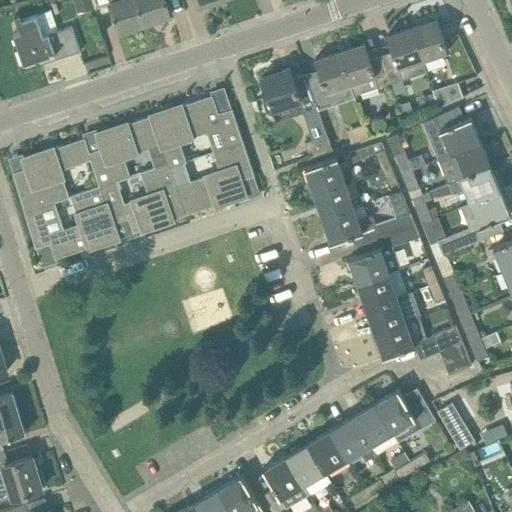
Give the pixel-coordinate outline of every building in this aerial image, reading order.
[(146,23),(137,0),(107,0),(119,32),(146,23)] [(137,0),(146,23),(170,15),(165,0),(137,0)] [(21,31),(13,34),(24,64),(49,55),(51,60),(81,51),(75,32),(73,26),(44,36),(36,14),(23,19),(21,14),(15,16),(21,31)] [(437,18),(412,26),(423,60),(448,51),(437,18)] [(423,60),(412,26),(387,35),(393,51),(381,55),(391,84),(392,84),(394,91),(406,87),(403,80),(399,68),(423,60)] [(364,42),(339,51),(351,85),(354,95),(378,88),(379,88),(391,84),(381,55),(370,59),(364,42)] [(321,76),(309,79),(318,108),(331,104),(327,93),(351,85),(339,51),(315,59),(321,76)] [(318,108),(309,79),(307,74),(294,78),(290,67),(261,77),(272,110),(301,100),(305,112),(318,108)] [(433,90),(439,106),(462,97),(458,82),(433,90)] [(175,106),(151,114),(151,115),(161,144),(167,162),(169,168),(171,167),(187,162),(180,141),(193,137),(192,137),(222,127),(228,146),(243,141),(232,108),(219,113),(213,94),(182,105),(182,106),(176,108),(175,106)] [(415,115),(410,101),(400,105),(405,118),(415,115)] [(102,148),(90,152),(92,159),(91,159),(99,185),(101,184),(102,186),(131,176),(124,157),(137,152),(161,144),(151,115),(127,123),(127,122),(97,132),(102,148)] [(439,130),(449,154),(482,141),(472,117),(439,130)] [(402,174),(413,169),(398,132),(387,136),(402,174)] [(305,142),(310,157),(333,149),(327,134),(305,142)] [(27,168),(13,172),(25,212),(40,207),(70,197),(63,177),(64,177),(61,169),(91,159),(92,159),(90,152),(85,137),(54,148),(53,147),(23,157),(27,168)] [(206,175),(177,185),(186,214),(216,204),(216,205),(246,195),(241,180),(255,175),(243,141),(228,146),(213,151),(220,170),(206,175)] [(375,153),(382,169),(392,165),(381,141),(349,152),(353,162),(375,153)] [(448,183),(449,182),(491,165),(482,141),(449,154),(438,159),(448,183)] [(305,167),(314,192),(346,181),(337,156),(324,161),(305,167)] [(133,200),(109,208),(114,223),(129,218),(134,232),(142,229),(143,230),(173,220),(173,219),(186,214),(177,185),(171,167),(169,168),(167,162),(141,171),(148,194),(133,199),(133,200)] [(399,182),(392,165),(382,169),(367,174),(370,186),(387,180),(389,185),(399,182)] [(449,182),(453,193),(463,189),(469,202),(501,189),(491,165),(449,182)] [(412,198),(423,193),(413,169),(402,174),(412,198)] [(314,192),(322,217),(362,203),(359,193),(351,196),(346,181),(314,192)] [(40,207),(25,212),(36,248),(37,247),(50,243),(55,258),(88,247),(88,248),(91,247),(89,243),(97,241),(98,245),(119,238),(114,223),(109,208),(102,186),(101,184),(99,185),(71,195),(80,223),(48,233),(40,207)] [(460,206),(470,231),(511,214),(501,189),(469,202),(460,206)] [(431,190),(423,193),(412,198),(421,222),(433,217),(425,200),(434,197),(431,190)] [(362,203),(322,217),(331,242),(380,225),(379,223),(376,213),(371,215),(368,202),(362,203)] [(383,237),(415,225),(409,212),(379,223),(380,225),(383,237)] [(383,237),(386,244),(387,247),(393,245),(420,236),(415,225),(383,237)] [(442,239),(438,241),(443,255),(470,244),(465,230),(442,239)] [(493,247),(503,272),(511,268),(511,239),(507,242),(493,247)] [(349,257),(357,283),(391,271),(401,268),(393,245),(387,247),(386,244),(349,257)] [(429,285),(439,281),(432,264),(422,268),(429,285)] [(511,268),(503,272),(511,293),(511,268)] [(357,283),(366,307),(399,296),(391,271),(357,283)] [(444,277),(451,293),(461,289),(454,272),(444,277)] [(445,297),(439,281),(429,285),(436,301),(445,297)] [(460,318),(471,313),(461,289),(451,293),(460,318)] [(366,307),(374,332),(407,320),(399,296),(366,307)] [(470,342),(481,337),(471,313),(460,318),(470,342)] [(407,320),(374,332),(383,357),(416,346),(407,320)] [(432,334),(415,341),(416,346),(420,358),(438,351),(462,341),(456,325),(432,334)] [(497,331),(481,337),(470,342),(477,360),(488,355),(485,347),(501,340),(497,331)] [(467,353),(462,341),(438,351),(439,351),(441,350),(445,362),(467,353)] [(450,374),(471,365),(467,353),(445,362),(450,374)] [(398,441),(436,419),(426,402),(412,411),(398,388),(375,402),(392,431),(398,441)] [(0,451),(4,450),(1,440),(25,432),(13,392),(0,395),(0,451)] [(453,401),(438,410),(460,447),(475,438),(453,401)] [(375,402),(352,415),(376,454),(371,444),(392,431),(375,402)] [(352,415),(330,428),(347,457),(360,450),(366,460),(376,454),(352,415)] [(330,428),(308,442),(325,471),(347,457),(330,428)] [(308,442),(286,455),(303,484),(325,471),(308,442)] [(479,463),(473,449),(469,451),(475,465),(479,463)] [(45,484),(41,470),(37,471),(34,459),(33,456),(8,463),(4,450),(0,451),(0,480),(7,479),(12,498),(24,494),(43,489),(42,485),(45,484)] [(426,451),(410,461),(415,470),(431,460),(426,451)] [(303,484),(286,455),(263,468),(286,507),(309,494),(303,484)] [(415,470),(410,461),(395,469),(400,478),(415,470)] [(263,511),(241,474),(217,488),(230,511),(263,511)] [(381,477),(365,487),(370,496),(386,487),(381,477)] [(355,505),(370,496),(365,487),(350,496),(355,505)] [(230,511),(217,488),(195,501),(200,511),(230,511)] [(475,511),(468,499),(447,511),(475,511)] [(200,511),(195,501),(176,511),(200,511)] [(0,511),(49,511),(49,510),(42,511),(28,511),(26,503),(0,510),(0,511)]
